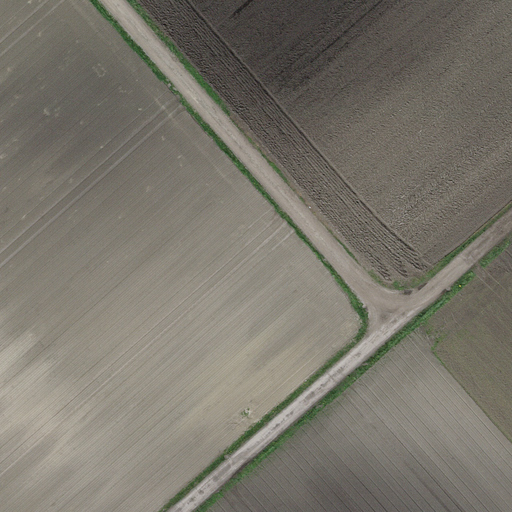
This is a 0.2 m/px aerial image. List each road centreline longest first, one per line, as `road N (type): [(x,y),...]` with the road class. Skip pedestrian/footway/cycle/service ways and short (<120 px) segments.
road 1 (track): [(407,324),(118,0)]
road 2 (track): [(196,511),(511,230)]
road 3 (track): [(127,511),(0,407)]
